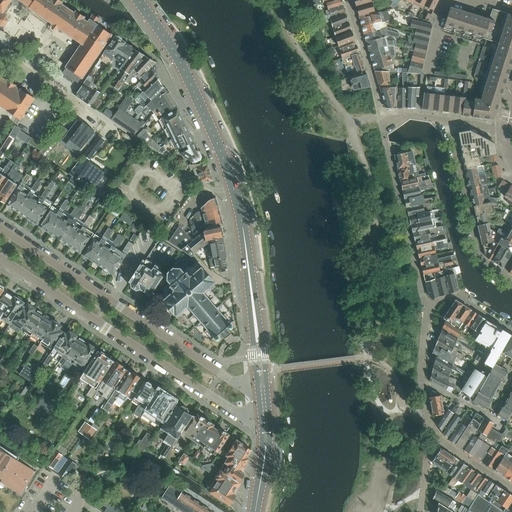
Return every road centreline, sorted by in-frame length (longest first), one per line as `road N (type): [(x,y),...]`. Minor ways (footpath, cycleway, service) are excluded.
road 1 (secondary): [(262,384),(237,205),(188,81),(139,0)]
road 2 (residential): [(0,257),(267,434)]
road 3 (residential): [(262,384),(230,381),(0,225)]
road 4 (residential): [(424,303),(379,116)]
road 5 (residential): [(445,118),(478,254),(502,276)]
road 6 (residential): [(430,434),(421,380),(424,303)]
road 7 (residential): [(379,116),(349,0)]
